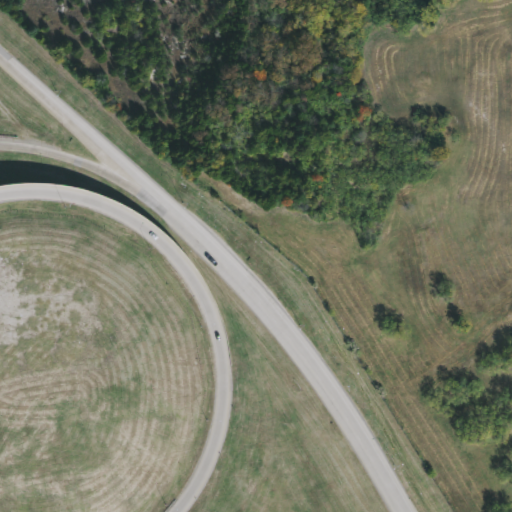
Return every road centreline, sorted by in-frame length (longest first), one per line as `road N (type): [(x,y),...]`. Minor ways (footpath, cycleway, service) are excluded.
road 1 (motorway): [(0,193),(46,191),(111,208),(162,242),(198,288),(218,336),(220,422),(174,511)]
road 2 (motorway): [(401,511),(273,319),(153,197)]
road 3 (motorway): [(107,157),(0,59)]
